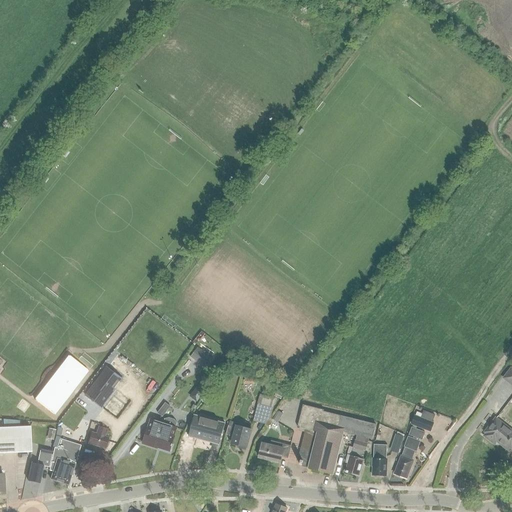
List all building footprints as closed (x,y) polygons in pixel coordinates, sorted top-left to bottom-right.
[(190,357),(201,365),(216,346),(205,338),(199,346),(198,348),(190,357)] [(34,399),(55,415),(88,371),(68,356),(34,399)] [(232,358),(227,364),(239,373),(243,367),(232,358)] [(119,382),(122,378),(108,368),(85,397),(100,407),(114,389),(119,382)] [(123,384),(122,387),(128,390),(126,394),(134,398),(138,391),(123,384)] [(117,391),(113,397),(126,406),(130,401),(117,391)] [(260,395),(257,404),(273,408),(275,399),(260,395)] [(170,408),(166,404),(158,414),(163,418),(170,408)] [(259,424),(263,407),(258,405),(253,423),(259,424)] [(298,461),(309,464),(308,469),(333,476),(342,438),(341,437),(343,432),(356,436),(369,439),(372,440),(375,426),(323,412),(323,411),(304,406),(298,428),(306,430),(301,449),(298,461)] [(85,412),(76,407),(65,426),(74,431),(85,412)] [(414,415),(411,424),(431,432),(434,423),(432,422),(435,416),(423,411),(420,418),(414,415)] [(188,438),(218,446),(225,424),(195,415),(188,438)] [(165,420),(163,425),(150,421),(143,442),(162,448),(161,450),(169,452),(177,429),(175,429),(177,424),(174,420),(169,419),(165,420)] [(511,447),(511,431),(495,419),(486,432),(487,433),(485,436),(494,443),(496,440),(509,450),(511,447)] [(0,453),(30,453),(29,427),(0,428),(0,453)] [(96,435),(92,433),(89,444),(105,449),(109,439),(105,438),(108,430),(99,427),(96,435)] [(246,449),(251,431),(236,427),(236,429),(228,427),(225,435),(234,438),(232,445),(238,446),(237,450),(244,452),(245,449),(246,449)] [(416,451),(419,441),(416,440),(416,438),(422,440),(425,433),(412,428),(409,435),(414,437),(413,439),(408,437),(404,447),(405,447),(402,457),(395,475),(406,479),(410,468),(412,467),(413,464),(413,462),(413,461),(411,461),(415,451),(416,451)] [(54,440),(56,430),(49,429),(47,439),(54,440)] [(404,437),(395,434),(390,451),(399,454),(404,437)] [(356,436),(355,441),(368,445),(369,439),(356,436)] [(53,472),(50,480),(68,485),(81,446),(60,439),(57,449),(54,448),(49,471),(53,472)] [(355,441),(353,447),(354,448),(351,457),(348,456),(346,463),(349,464),(346,473),(359,477),(363,460),(361,459),(363,451),(366,451),(368,445),(355,441)] [(291,447),(272,442),(271,446),(262,444),(259,458),(280,463),(282,457),(288,459),(291,447)] [(373,459),(372,468),(373,468),(373,476),(374,476),(375,477),(379,478),(380,477),(386,477),(387,465),(388,464),(387,462),(387,460),(387,446),(374,445),(373,459)] [(51,453),(40,450),(37,465),(31,463),(27,481),(39,484),(43,467),(48,468),(51,453)]
